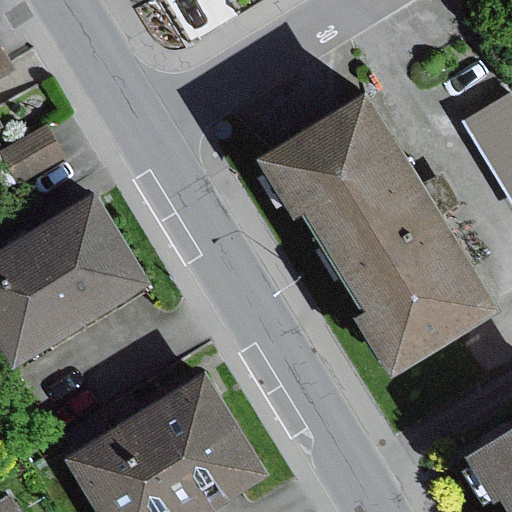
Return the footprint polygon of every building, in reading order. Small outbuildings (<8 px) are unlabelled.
[(0,67),(9,62),(0,46),(0,67)] [(355,79),(245,146),(283,207),(293,200),(353,298),(344,304),(381,364),(490,297),(355,79)] [(511,96),(508,90),(460,119),(511,203),(511,96)] [(46,123),(0,147),(0,156),(14,182),(64,155),(46,123)] [(89,187),(0,240),(0,349),(8,363),(146,280),(89,187)] [(198,370),(64,454),(99,511),(189,511),(259,468),(198,370)] [(511,511),(511,411),(457,445),(484,489),(490,486),(505,511),(511,511)] [(17,511),(5,492),(0,495),(0,511),(17,511)]
